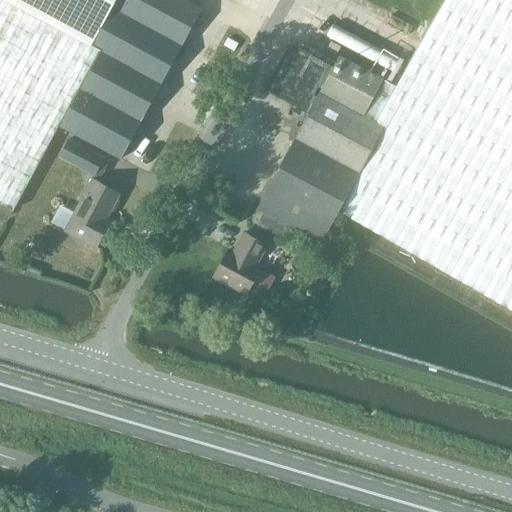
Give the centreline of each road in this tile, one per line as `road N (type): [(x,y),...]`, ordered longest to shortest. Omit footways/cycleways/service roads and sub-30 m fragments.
road 1 (primary): [(434,511),(0,385)]
road 2 (unclassified): [(97,366),(511,491)]
road 3 (residential): [(97,366),(290,0)]
road 4 (unclassified): [(139,511),(18,461)]
